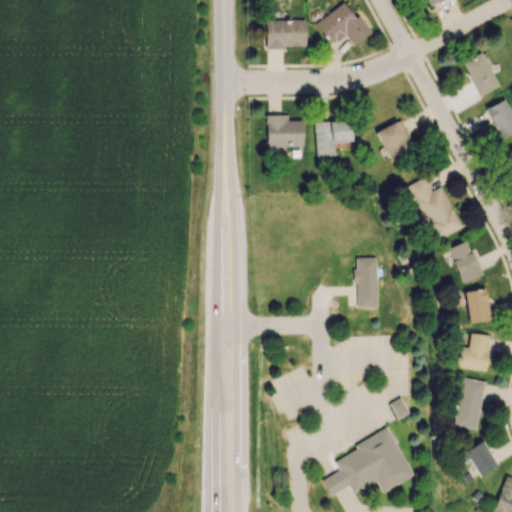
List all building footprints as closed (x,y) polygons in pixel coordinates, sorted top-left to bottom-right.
[(370,33),(357,14),(352,17),(343,3),(313,22),(327,45),(344,34),(351,45),(370,33)] [(304,46),(304,19),(264,19),(264,47),(304,46)] [(496,86),(480,51),(460,61),(476,95),(496,86)] [(500,137),(511,131),(511,115),(503,98),(485,107),(500,137)] [(301,119),(286,120),(286,114),(264,115),(265,146),(302,145),(301,119)] [(349,141),(349,120),(313,121),(314,156),(333,155),(333,142),(349,141)] [(374,130),(386,158),(406,149),(401,138),(402,138),(395,121),(374,130)] [(440,186),(429,191),(422,177),(406,184),(432,240),(459,227),(440,186)] [(479,275),(466,240),(446,247),(459,282),(479,275)] [(376,306),(374,257),(352,258),(353,281),(355,281),(355,307),(376,306)] [(467,323),(488,319),(483,287),(462,291),(467,323)] [(484,370),(488,334),(468,332),(467,347),(456,346),(453,367),(484,370)] [(452,424),(473,429),(483,381),(462,377),(452,424)] [(408,412),(399,397),(388,403),(397,419),(408,412)] [(385,426),(413,474),(382,492),(374,479),(351,492),(333,462),(355,449),(353,445),(385,426)] [(462,451),(478,476),(495,464),(480,440),(462,451)] [(511,511),(511,478),(503,475),(490,511),(511,511)]
